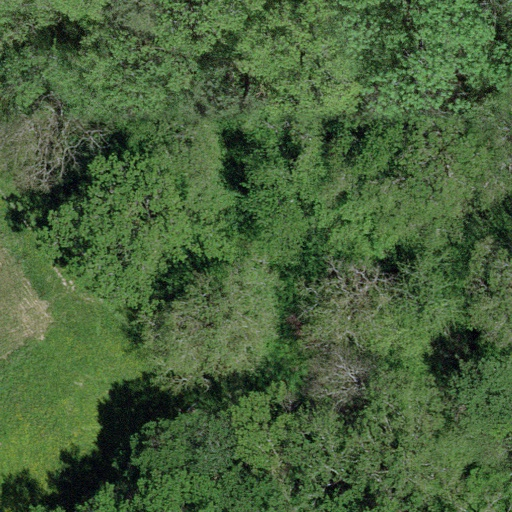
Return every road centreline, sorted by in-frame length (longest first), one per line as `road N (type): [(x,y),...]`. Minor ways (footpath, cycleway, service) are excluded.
road 1 (track): [(119,511),(273,397)]
road 2 (track): [(273,397),(316,421),(413,511)]
